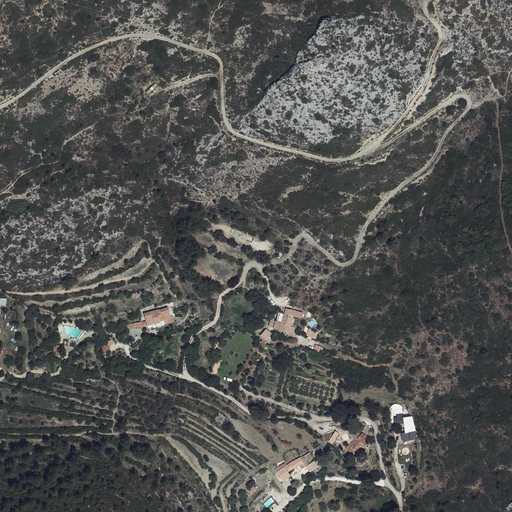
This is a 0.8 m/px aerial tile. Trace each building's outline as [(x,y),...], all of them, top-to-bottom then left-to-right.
[(158,85),(155,83),(146,91),(149,94),(158,85)] [(262,246),(270,252),(274,246),(266,240),(262,246)] [(168,307),(144,312),(147,324),(170,317),(168,307)] [(294,313),(287,310),(287,312),(295,316),(303,318),(304,316),(294,313)] [(295,316),(287,312),(283,323),(292,326),(295,316)] [(283,323),(277,320),(274,328),(294,335),(295,333),(296,328),(292,326),(283,323)] [(107,342),(102,343),(103,352),(110,351),(110,346),(115,343),(112,339),(107,342)] [(312,352),(318,353),(320,346),(314,344),(312,352)] [(405,415),(402,411),(396,414),(398,417),(394,420),(397,425),(404,421),(409,429),(406,431),(409,438),(411,437),(411,432),(405,415)] [(408,413),(405,415),(411,432),(411,437),(421,432),(418,425),(417,425),(413,421),(411,417),(410,418),(408,413)] [(368,443),(361,435),(359,437),(363,443),(366,445),(368,443)] [(363,443),(359,437),(351,444),(356,451),(361,446),(360,445),(363,443)] [(319,455),(316,450),(310,454),(313,458),(319,455)] [(306,467),(302,458),(288,466),(281,470),(277,472),(283,481),(292,477),(289,472),(299,466),(302,470),(301,470),(303,474),(308,471),(306,467)] [(315,462),(306,467),(310,472),(318,467),(315,462)] [(254,486),(249,491),(252,494),(257,489),(254,486)]
